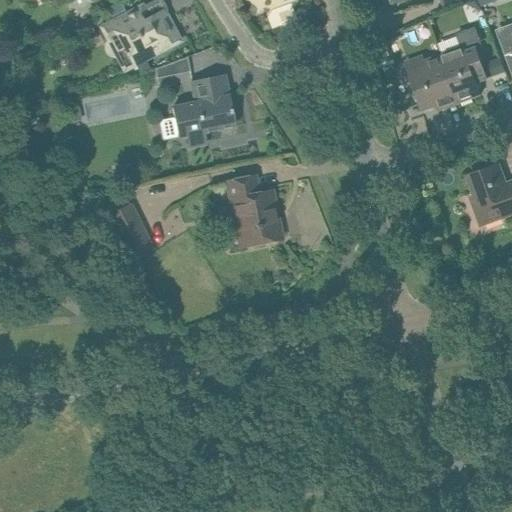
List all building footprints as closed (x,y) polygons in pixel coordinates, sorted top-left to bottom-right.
[(120,2),(107,9),(110,16),(124,9),(120,2)] [(132,61),(147,53),(152,55),(159,51),(161,46),(174,39),(169,30),(173,27),(167,14),(157,19),(155,15),(147,19),(140,7),(102,27),(109,41),(119,36),(132,61)] [(426,22),(415,28),(418,34),(424,37),(432,34),(426,22)] [(444,53),(439,55),(451,88),(456,104),(480,95),(476,83),(487,78),(481,60),(476,48),(482,46),(475,27),(456,34),(460,47),(444,53)] [(511,33),(499,38),(506,59),(507,61),(511,59),(511,33)] [(388,55),(383,39),(371,43),(376,59),(388,55)] [(426,65),(407,72),(422,111),(435,106),(437,111),(456,104),(451,88),(439,55),(425,60),(426,65)] [(170,65),(154,71),(155,81),(173,77),(170,65)] [(187,140),(189,147),(205,143),(202,132),(234,125),(223,75),(191,82),(195,104),(180,107),(173,109),(181,141),(187,140)] [(511,181),(501,185),(494,166),(468,176),(483,219),(500,213),(502,217),(511,213),(511,181)] [(282,238),(272,191),(258,193),(255,176),(225,182),(232,213),(237,212),(244,245),(282,238)] [(131,201),(100,217),(107,233),(113,230),(125,256),(150,242),(131,201)] [(487,425),(483,414),(472,418),(476,429),(487,425)]
